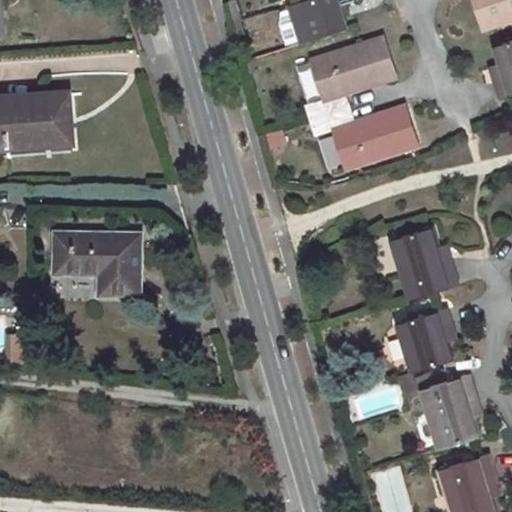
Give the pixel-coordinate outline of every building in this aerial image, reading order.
[(342,15),(339,6),(345,4),(358,0),(309,0),(290,6),(293,14),(278,19),(274,30),(280,49),(346,28),(342,15)] [(511,0),(472,0),(483,31),(511,21),(511,0)] [(233,3),(228,4),(233,24),(239,22),(233,3)] [(345,4),(339,6),(342,15),(348,14),(345,4)] [(353,92),(351,87),(357,85),(359,91),(396,78),(383,38),(310,61),(311,63),(296,67),(310,106),(305,107),(309,121),(349,109),(344,95),(353,92)] [(511,42),(494,48),(501,67),(490,71),(498,98),(511,93),(511,42)] [(254,60),(249,62),(253,76),(259,74),(254,60)] [(69,93),(0,97),(0,142),(48,139),(49,144),(72,142),(69,93)] [(349,109),(309,121),(315,136),(333,130),(346,170),(418,148),(405,105),(368,118),(370,124),(364,126),(362,120),(353,123),(349,109)] [(368,118),(362,120),(364,126),(370,124),(368,118)] [(431,229),(393,242),(403,274),(400,276),(408,300),(459,285),(450,258),(441,261),(437,249),(431,229)] [(57,232),(56,271),(102,273),(102,294),(140,294),(141,233),(57,232)] [(447,246),(437,249),(441,261),(450,258),(447,246)] [(447,309),(397,324),(412,371),(451,359),(446,342),(443,333),(454,330),(447,309)] [(454,330),(443,333),(446,342),(457,339),(454,330)] [(470,374),(420,391),(428,416),(430,415),(441,447),(480,435),(474,417),(470,406),(480,402),(470,374)] [(480,402),(470,406),(474,417),(483,413),(480,402)] [(414,421),(423,449),(432,446),(423,418),(414,421)] [(496,511),(492,496),(489,486),(499,482),(490,454),(439,470),(447,495),(450,495),(455,511),(496,511)] [(499,482),(489,486),(492,496),(503,493),(499,482)]
